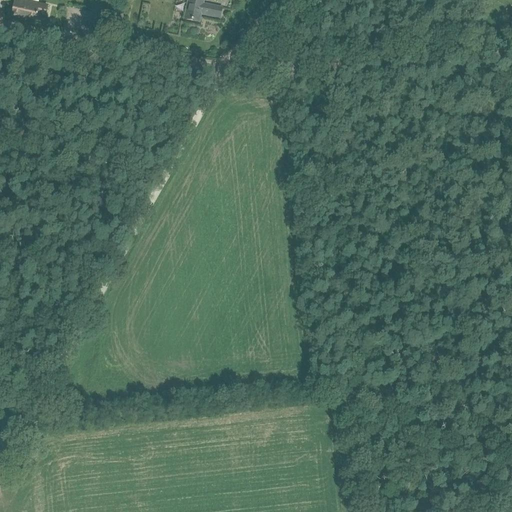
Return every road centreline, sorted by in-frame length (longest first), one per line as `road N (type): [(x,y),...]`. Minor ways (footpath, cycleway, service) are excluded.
road 1 (unclassified): [(0,476),(227,71)]
road 2 (unclassified): [(227,71),(511,51)]
road 3 (unclassified): [(0,26),(227,71)]
